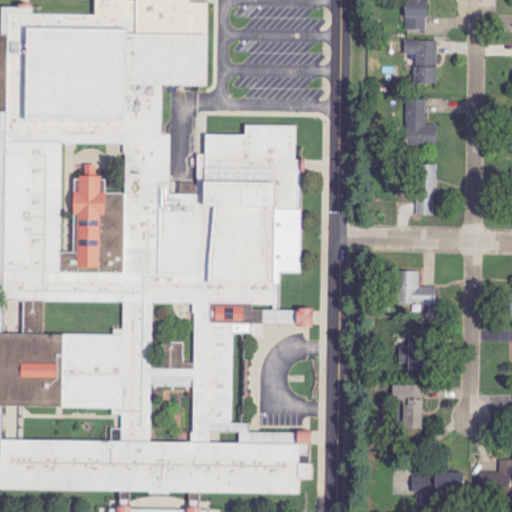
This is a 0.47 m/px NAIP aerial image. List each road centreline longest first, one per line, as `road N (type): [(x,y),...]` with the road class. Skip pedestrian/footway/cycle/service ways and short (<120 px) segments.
road 1 (residential): [(341,0),(333,511)]
road 2 (residential): [(477,7),(470,417)]
road 3 (residential): [(337,237),(511,241)]
